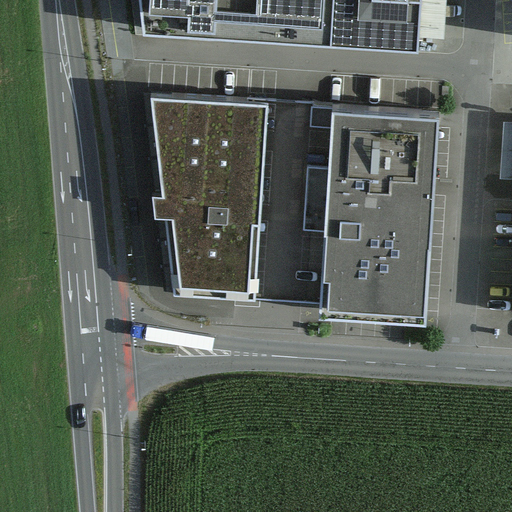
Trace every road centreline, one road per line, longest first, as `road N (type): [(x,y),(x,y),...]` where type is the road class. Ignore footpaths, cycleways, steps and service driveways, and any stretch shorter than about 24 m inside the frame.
road 1 (residential): [(511,373),(91,351)]
road 2 (secondary): [(58,0),(91,351)]
road 3 (secondary): [(91,351),(98,511)]
